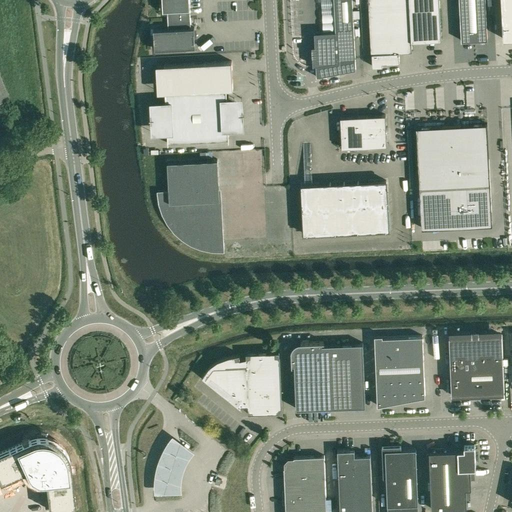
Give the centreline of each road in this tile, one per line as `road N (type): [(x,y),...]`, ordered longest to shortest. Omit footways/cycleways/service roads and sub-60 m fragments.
road 1 (primary): [(193,319),(313,293),(511,286)]
road 2 (unclassified): [(260,511),(259,461),(290,433),(504,422)]
road 3 (unclassified): [(276,110),(390,84),(511,72)]
road 4 (secondary): [(73,146),(86,268)]
